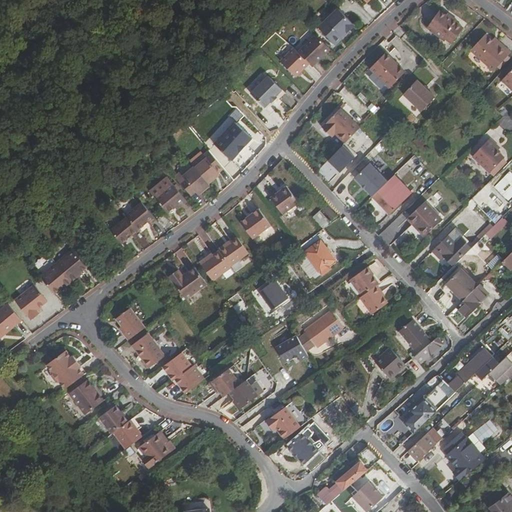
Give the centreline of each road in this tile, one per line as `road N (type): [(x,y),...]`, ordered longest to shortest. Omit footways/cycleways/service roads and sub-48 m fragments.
road 1 (residential): [(76,312),(145,395),(222,423),(285,491)]
road 2 (residential): [(461,345),(279,141)]
road 3 (residential): [(279,141),(234,189),(76,312)]
road 4 (track): [(6,360),(135,511)]
road 5 (residential): [(408,0),(342,62),(279,141)]
road 6 (residential): [(461,345),(364,431)]
